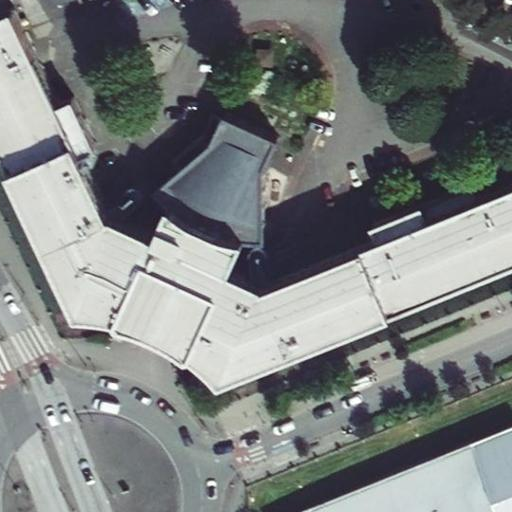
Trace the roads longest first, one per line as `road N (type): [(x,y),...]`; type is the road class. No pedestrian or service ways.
road 1 (tertiary): [(511,340),(191,469)]
road 2 (secondary): [(191,469),(168,428),(144,408),(100,393),(53,397)]
road 3 (secondary): [(97,511),(53,397)]
